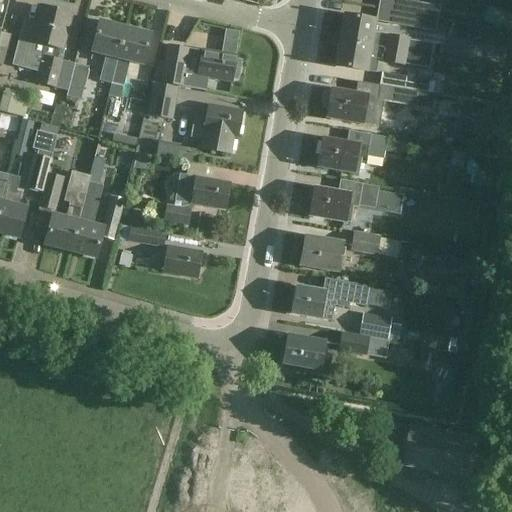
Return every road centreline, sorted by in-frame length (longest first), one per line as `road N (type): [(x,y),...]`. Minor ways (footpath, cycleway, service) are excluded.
road 1 (residential): [(237,332),(251,309),(301,29)]
road 2 (residential): [(237,332),(201,341),(0,281)]
road 3 (residential): [(301,29),(184,0)]
